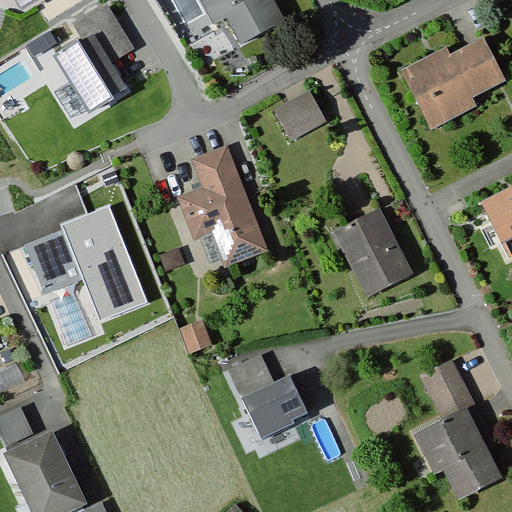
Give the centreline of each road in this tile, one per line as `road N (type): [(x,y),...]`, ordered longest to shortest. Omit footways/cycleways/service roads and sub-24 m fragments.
road 1 (residential): [(348,44),(511,381)]
road 2 (residential): [(348,44),(201,117)]
road 3 (residential): [(201,117),(132,0)]
